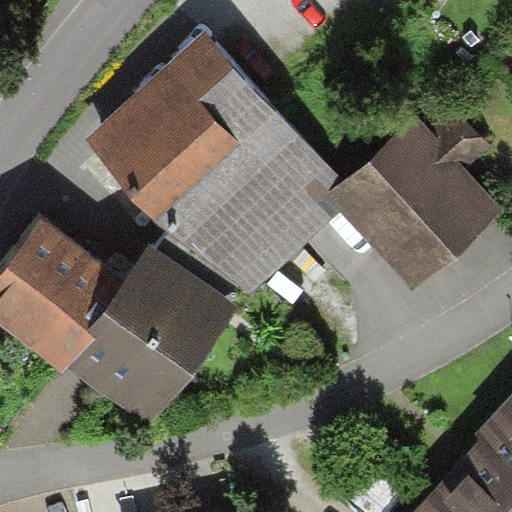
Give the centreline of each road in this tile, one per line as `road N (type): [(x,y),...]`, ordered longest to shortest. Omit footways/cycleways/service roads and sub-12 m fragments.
road 1 (residential): [(0,481),(142,456),(257,420),(511,297)]
road 2 (tertiary): [(0,156),(29,105),(114,0)]
